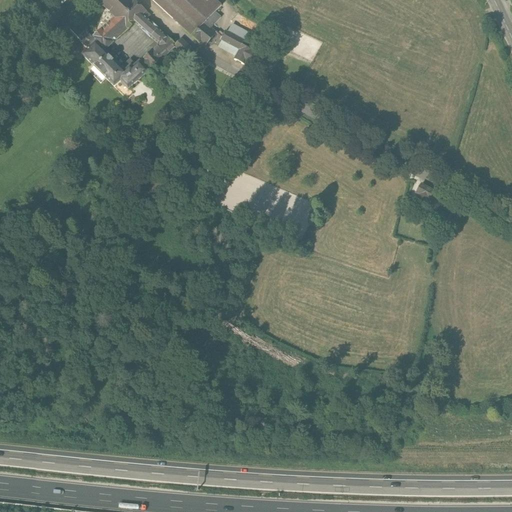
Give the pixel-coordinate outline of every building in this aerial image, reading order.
[(149,14),(134,0),(98,0),(117,18),(96,39),(102,46),(92,56),(101,65),(100,67),(114,81),(116,79),(125,88),(133,96),(152,76),(144,68),(136,76),(110,51),(133,27),(135,29),(138,26),(161,49),(154,56),(161,62),(169,55),(171,57),(180,48),(147,16),(149,14)] [(214,0),(153,0),(195,38),(217,14),(223,8),(214,0)] [(223,20),(217,14),(195,38),(208,48),(218,36),(213,31),(223,20)] [(234,28),(230,34),(227,33),(222,43),(240,52),(235,62),(245,67),(247,64),(263,73),(269,61),(253,53),(256,49),(247,44),(251,37),(234,28)] [(439,194),(425,187),(419,197),(423,200),(421,204),(427,207),(431,202),(434,203),(439,194)] [(434,420),(448,423),(450,412),(437,409),(434,420)] [(452,424),(448,423),(434,420),(426,458),(444,462),(452,424)]
